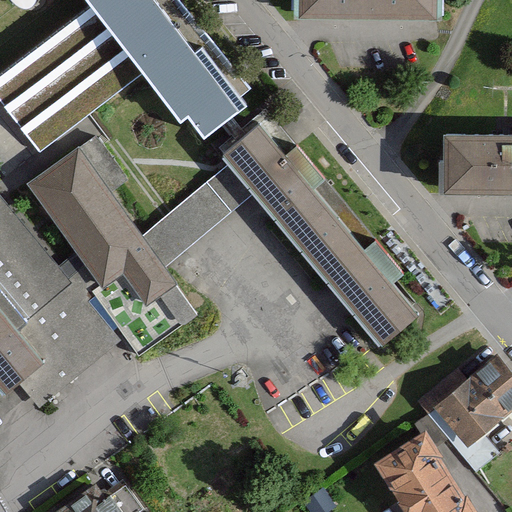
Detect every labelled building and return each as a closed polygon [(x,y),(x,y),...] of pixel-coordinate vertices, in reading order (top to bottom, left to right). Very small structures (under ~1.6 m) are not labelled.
[(191,113),(205,132),(242,105),(202,50),(194,57),(151,0),(84,0),(93,11),(0,79),(0,94),(40,149),(144,72),(180,121),(191,113)] [(297,0),(298,17),(438,18),(438,0),(297,0)] [(256,190),(380,341),(414,312),(261,127),(227,155),(233,162),(256,190)] [(511,135),(441,136),(441,192),(511,192),(511,135)] [(0,190),(0,390),(5,397),(23,381),(42,404),(113,345),(83,294),(100,279),(105,285),(121,272),(149,303),(177,285),(166,268),(143,237),(107,190),(126,176),(98,137),(30,185),(79,251),(61,265),(0,190)] [(233,162),(143,237),(166,268),(256,190),(233,162)] [(413,397),(472,471),(497,451),(479,428),(511,401),(511,373),(490,346),(431,393),(426,386),(413,397)] [(362,449),(400,511),(462,511),(469,508),(413,417),(362,449)] [(149,451),(177,493),(217,466),(190,425),(149,451)] [(146,511),(117,471),(61,511),(62,511),(146,511)]
